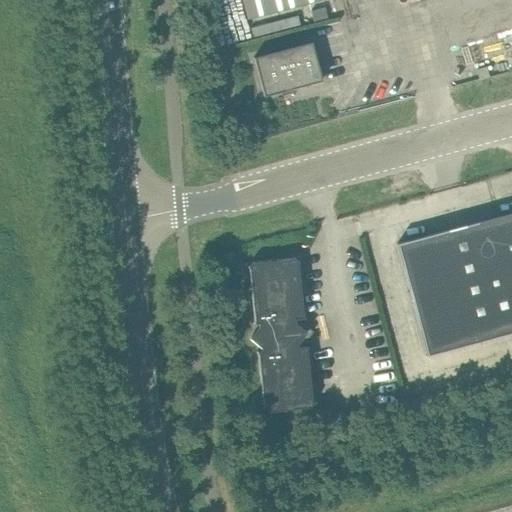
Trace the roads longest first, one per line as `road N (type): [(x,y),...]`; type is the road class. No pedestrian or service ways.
road 1 (unclassified): [(128,221),(511,120)]
road 2 (unclassified): [(163,511),(128,221)]
road 3 (unclassified): [(128,221),(102,0)]
